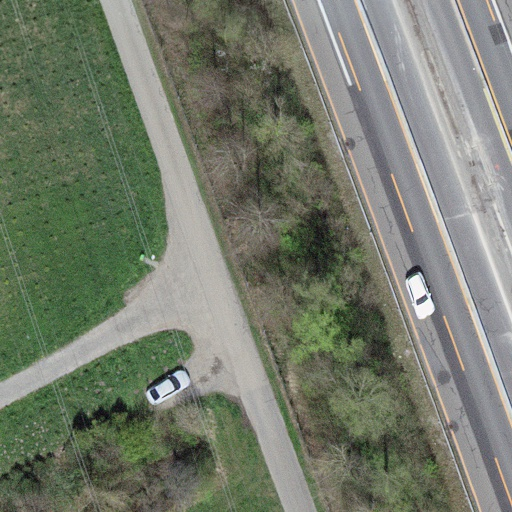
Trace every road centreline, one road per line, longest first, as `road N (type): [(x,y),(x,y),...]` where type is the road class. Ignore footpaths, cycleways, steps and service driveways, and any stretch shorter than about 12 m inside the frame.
road 1 (motorway): [(355,0),(511,426)]
road 2 (track): [(112,0),(214,285)]
road 3 (track): [(0,403),(214,285)]
road 4 (track): [(214,285),(298,511)]
road 5 (motorway): [(511,152),(455,0)]
